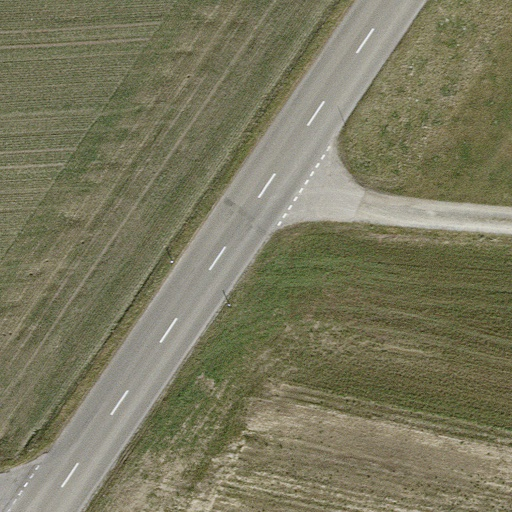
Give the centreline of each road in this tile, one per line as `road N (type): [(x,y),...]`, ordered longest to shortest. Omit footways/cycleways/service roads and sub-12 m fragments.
road 1 (tertiary): [(396,0),(46,511)]
road 2 (track): [(270,186),(351,206),(511,221)]
